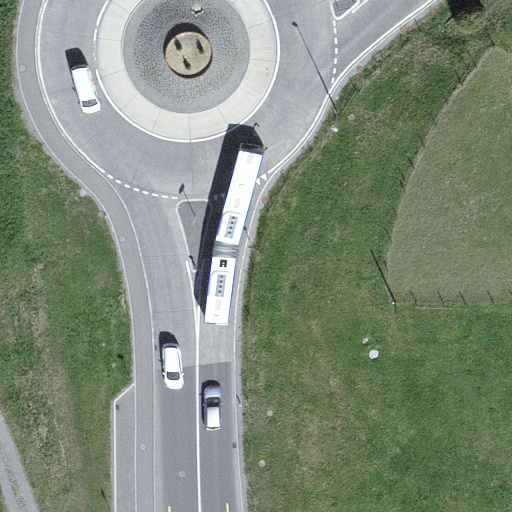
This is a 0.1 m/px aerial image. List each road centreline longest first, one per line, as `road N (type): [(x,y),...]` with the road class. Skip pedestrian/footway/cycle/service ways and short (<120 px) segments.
road 1 (secondary): [(206,511),(187,179)]
road 2 (secondary): [(187,179),(226,176),(288,138),(319,73),(311,9)]
road 3 (secondary): [(80,0),(67,66),(94,132),(153,174),(187,179)]
